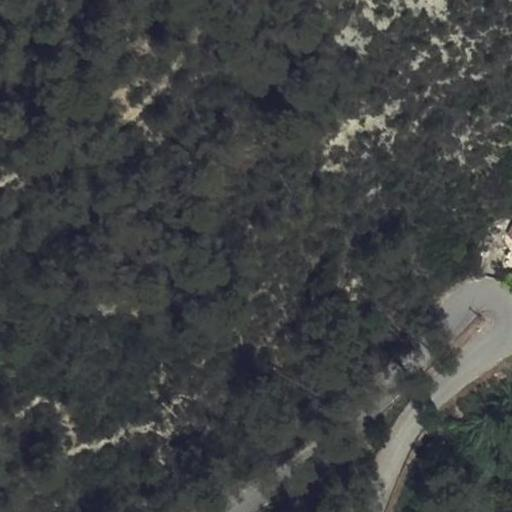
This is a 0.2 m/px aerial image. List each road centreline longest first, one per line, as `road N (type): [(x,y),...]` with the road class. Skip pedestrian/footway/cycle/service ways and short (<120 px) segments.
road 1 (tertiary): [(511,307),(492,295),(466,301),(407,344),(287,478),(223,511)]
road 2 (tertiary): [(380,511),(420,415),(511,333)]
